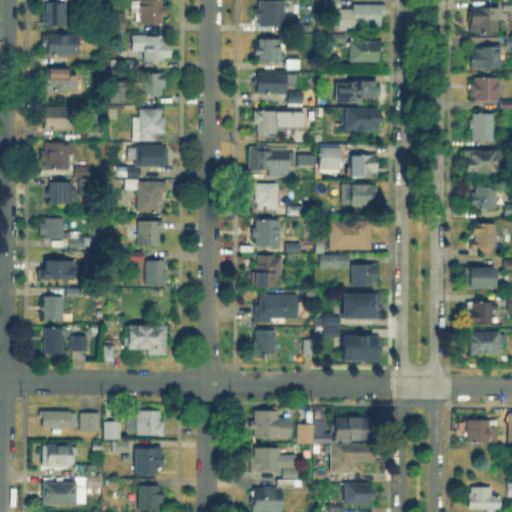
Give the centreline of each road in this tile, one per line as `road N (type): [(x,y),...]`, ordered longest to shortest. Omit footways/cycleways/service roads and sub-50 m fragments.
road 1 (residential): [(433,511),(437,0)]
road 2 (residential): [(205,511),(209,0)]
road 3 (residential): [(2,511),(6,0)]
road 4 (residential): [(402,0),(398,511)]
road 5 (residential): [(511,383),(305,383)]
road 6 (residential): [(207,383),(3,381)]
